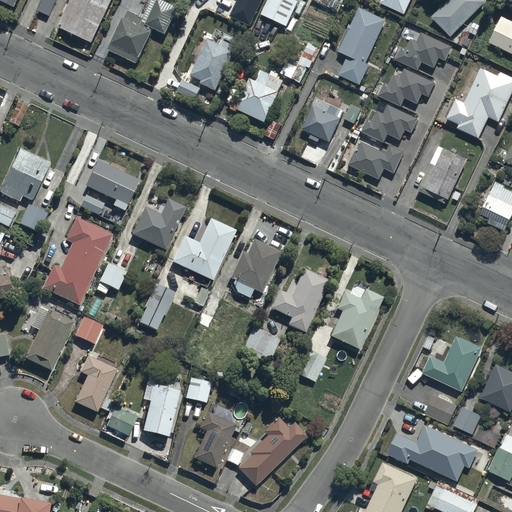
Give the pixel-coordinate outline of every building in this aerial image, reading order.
[(15,10),(19,0),(2,0),(1,3),(15,10)] [(43,0),(37,12),(49,17),(57,0),(43,0)] [(72,0),(59,29),(93,45),(113,0),(72,0)] [(125,21),(123,20),(108,52),(136,65),(139,59),(140,60),(152,34),(149,33),(151,29),(165,36),(178,9),(157,0),(153,0),(146,16),(141,13),(139,17),(129,12),(125,21)] [(229,0),(228,0),(202,0),(225,9),(229,0)] [(262,0),(236,0),(229,16),(250,26),(262,0)] [(287,28),(298,3),(290,0),(267,0),(260,16),(287,28)] [(412,0),(382,0),(381,5),(405,16),(412,0)] [(486,4),(482,0),(448,0),(431,18),(452,39),(486,4)] [(179,30),(200,40),(210,17),(190,7),(179,30)] [(387,22),(359,9),(351,26),(348,25),(346,31),(348,32),(338,53),(348,58),(340,76),(361,86),(371,66),(367,65),(387,22)] [(511,23),(502,19),(490,44),(511,54),(511,23)] [(452,49),(421,34),(417,43),(411,41),(407,51),(402,49),(396,62),(418,72),(423,63),(435,69),(439,59),(446,62),(452,49)] [(221,46),(208,40),(191,77),(201,82),(200,85),(216,92),(234,54),(229,51),(232,46),(223,42),(221,46)] [(308,44),(298,67),(306,70),(307,68),(310,69),(313,63),(314,64),(320,49),(308,44)] [(436,84),(405,70),(400,80),(394,77),(390,86),(386,84),(380,98),(401,108),(405,100),(418,106),(423,95),(429,99),(436,84)] [(499,124),(511,96),(511,79),(501,74),(498,79),(480,70),(464,103),(463,104),(457,101),(448,120),(461,126),(459,130),(480,140),(490,120),(499,124)] [(236,110),(265,124),(279,94),(278,93),(283,83),(260,72),(255,83),(250,81),(236,110)] [(319,144),(321,140),(330,144),(344,113),(317,101),(303,131),(312,135),(309,140),(319,144)] [(418,121),(387,106),(383,116),(377,113),(372,123),(368,121),(362,134),(384,144),(388,136),(401,142),(406,132),(411,135),(418,121)] [(361,111),(351,107),(345,121),(355,126),(361,111)] [(282,126),(271,121),(265,137),(275,141),(282,126)] [(385,154),(361,143),(350,167),(379,181),(385,170),(395,175),(404,154),(389,147),(385,154)] [(440,148),(419,193),(445,205),(446,201),(449,202),(468,161),(440,148)] [(19,152),(0,192),(0,193),(19,202),(21,197),(32,202),(49,166),(19,152)] [(139,182),(97,163),(85,189),(115,202),(112,208),(125,213),(139,182)] [(511,191),(495,183),(479,215),(491,220),(489,225),(506,233),(511,220),(511,191)] [(108,206),(85,196),(79,209),(99,217),(100,214),(104,216),(108,206)] [(159,217),(144,209),(131,236),(166,252),(186,210),(167,201),(159,217)] [(47,215),(27,205),(18,225),(38,234),(47,215)] [(15,215),(0,207),(0,231),(6,235),(15,215)] [(113,237),(75,219),(65,241),(72,244),(59,270),(53,267),(42,290),(79,308),(113,237)] [(172,263),(212,283),(236,233),(209,220),(198,244),(184,238),(172,263)] [(230,280),(262,295),(281,255),(254,242),(247,257),(242,254),(230,280)] [(126,273),(106,264),(98,283),(118,292),(126,273)] [(303,270),(290,297),(279,292),(271,310),(291,319),(287,327),(305,336),(330,283),(303,270)] [(7,275),(0,276),(0,300),(12,299),(7,275)] [(164,318),(175,294),(155,286),(145,308),(147,309),(140,324),(156,332),(163,317),(164,318)] [(359,301),(344,294),(336,310),(342,313),(330,338),(358,352),(382,300),(364,291),(359,301)] [(197,323),(209,329),(210,329),(214,320),(220,323),(229,305),(211,295),(197,323)] [(73,324),(47,312),(24,360),(50,373),(73,324)] [(83,318),(74,337),(94,346),(103,328),(83,318)] [(279,340),(252,329),(242,353),(269,364),(279,340)] [(483,349),(457,337),(444,365),(430,358),(422,376),(462,394),(483,349)] [(315,384),(326,360),(305,349),(293,374),(315,384)] [(113,404),(104,400),(117,372),(113,370),(116,363),(101,355),(100,357),(97,356),(95,361),(87,358),(79,375),(86,378),(74,404),(97,415),(100,409),(109,413),(113,404)] [(511,411),(511,373),(496,365),(480,399),(511,414),(511,411)] [(143,432),(168,440),(179,393),(176,392),(178,385),(148,378),(142,401),(150,403),(143,432)] [(185,400),(206,405),(211,385),(190,380),(185,400)] [(457,407),(434,397),(426,417),(449,427),(457,407)] [(137,418),(115,408),(106,427),(129,437),(137,418)] [(453,427),(472,436),(481,418),(461,408),(453,427)] [(236,428),(206,414),(198,431),(205,434),(193,459),(215,470),(236,428)] [(306,439),(294,426),(289,430),(278,419),(263,434),(267,438),(249,456),(251,458),(238,471),(256,488),(306,439)] [(409,465),(410,461),(457,484),(465,467),(469,469),(478,452),(425,427),(418,444),(398,435),(389,456),(409,465)] [(511,438),(508,436),(501,450),(499,449),(488,473),(510,483),(511,479),(511,438)] [(228,463),(237,467),(243,455),(233,451),(228,463)] [(402,511),(418,480),(383,463),(370,491),(375,494),(366,511),(402,511)] [(439,482),(428,505),(441,511),(474,511),(480,502),(439,482)] [(0,511),(47,511),(49,506),(0,497),(0,511)]
